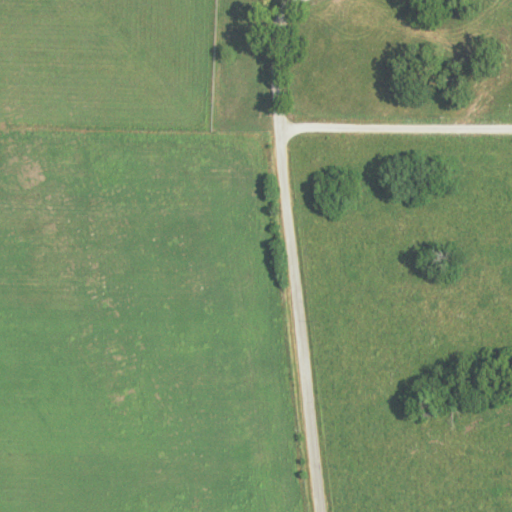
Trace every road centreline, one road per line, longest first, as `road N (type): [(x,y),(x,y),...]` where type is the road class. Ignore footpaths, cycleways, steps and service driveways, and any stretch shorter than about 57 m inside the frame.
road 1 (residential): [(320,511),(284,205),(278,23),(355,0)]
road 2 (residential): [(281,128),(511,128)]
